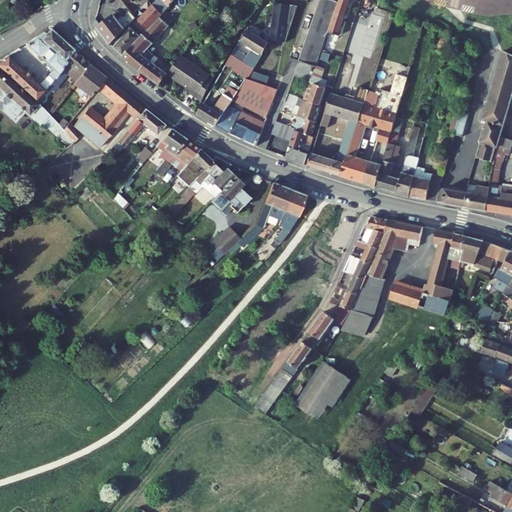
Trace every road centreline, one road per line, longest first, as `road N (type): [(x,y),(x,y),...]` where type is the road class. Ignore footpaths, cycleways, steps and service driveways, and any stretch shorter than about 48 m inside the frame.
road 1 (secondary): [(131,83),(219,142),(371,199)]
road 2 (residential): [(252,402),(328,298),(371,199)]
road 3 (secondary): [(371,199),(511,234)]
